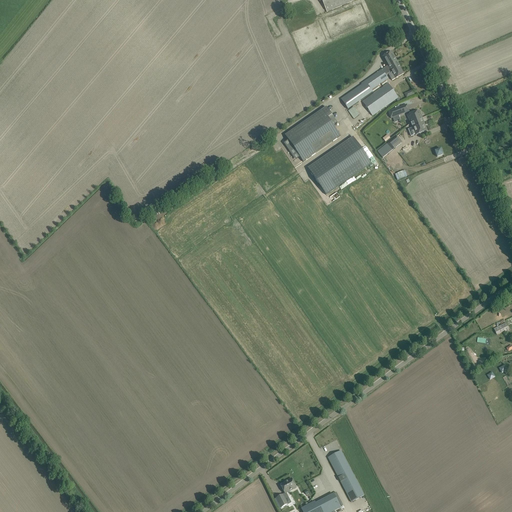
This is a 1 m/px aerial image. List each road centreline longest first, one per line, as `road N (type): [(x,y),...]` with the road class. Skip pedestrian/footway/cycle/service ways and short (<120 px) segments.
road 1 (unclassified): [(201,511),(511,284)]
road 2 (unclassified): [(511,234),(397,0)]
road 3 (track): [(96,511),(0,384)]
road 4 (track): [(276,138),(151,220)]
